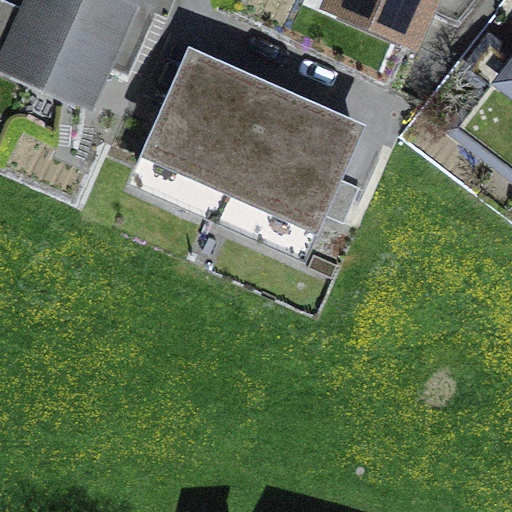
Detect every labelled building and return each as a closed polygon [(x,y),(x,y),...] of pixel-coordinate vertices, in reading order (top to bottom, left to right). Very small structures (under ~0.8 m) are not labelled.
[(129,10),(104,0),(37,0),(8,68),(89,102),(129,10)] [(434,0),(335,0),(333,6),(416,42),(434,0)] [(276,92),(190,56),(146,161),(231,197),(276,92)] [(511,70),(496,91),(511,103),(511,70)] [(361,128),(276,92),(231,197),(316,233),(361,128)]
